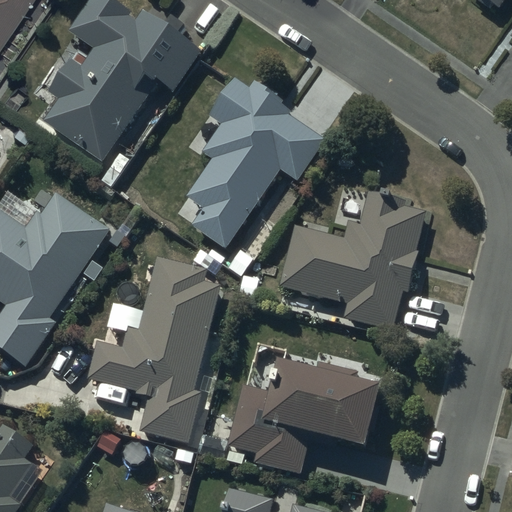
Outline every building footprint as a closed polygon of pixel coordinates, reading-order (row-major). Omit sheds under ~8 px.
[(0,0),(0,44),(28,0),(0,0)] [(142,26),(104,0),(97,0),(72,38),(96,55),(86,70),(78,65),(55,98),(64,104),(47,129),(105,169),(160,89),(175,99),(206,55),(150,15),(142,26)] [(511,0),(481,0),(501,13),(509,0),(511,0)] [(211,122),(225,132),(206,158),(216,166),(189,203),(207,216),(195,231),(228,255),(285,178),(303,192),(335,148),(293,117),(295,114),(260,88),(256,94),(240,83),(211,122)] [(0,304),(10,311),(0,325),(0,353),(29,374),(60,332),(51,326),(116,236),(64,199),(47,222),(41,218),(30,234),(0,213),(0,304)] [(347,242),(300,229),(283,294),(351,311),(347,325),(397,338),(408,295),(413,297),(433,218),(372,202),(365,230),(351,227),(347,242)] [(207,398),(196,395),(224,291),(210,287),(212,279),(161,265),(147,316),(118,308),(112,332),(129,337),(125,352),(102,345),(91,386),(149,402),(140,435),(193,450),(207,398)] [(81,356),(68,346),(51,367),(64,377),(81,356)] [(306,479),(315,443),(371,455),(385,393),(364,388),(366,378),(328,369),(325,380),(280,370),(274,399),(247,393),(230,466),(247,470),(250,457),(259,459),(257,468),(306,479)] [(0,511),(25,511),(27,510),(15,502),(37,470),(28,463),(36,451),(8,432),(2,441),(0,438),(0,511)] [(277,511),(279,505),(232,496),(228,511),(277,511)]
